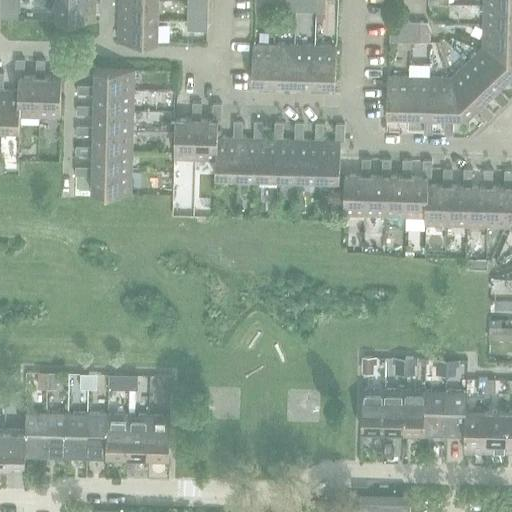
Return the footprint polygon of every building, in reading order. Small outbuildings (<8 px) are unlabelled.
[(95,19),(95,0),(55,0),(55,18),(95,19)] [(158,19),(158,0),(119,0),(119,18),(158,19)] [(187,0),(188,8),(208,8),(207,0),(187,0)] [(263,8),(262,0),(254,0),(254,8),(263,8)] [(284,9),(284,0),(275,0),(275,9),(284,9)] [(304,10),(304,0),(295,0),(296,9),(304,10)] [(325,10),(324,0),(316,0),(316,10),(325,10)] [(511,4),(484,3),(483,24),(511,24),(511,4)] [(0,15),(19,16),(20,7),(0,6),(0,15)] [(158,40),(158,19),(119,18),(118,39),(158,40)] [(187,28),(207,29),(207,20),(187,19),(187,28)] [(397,39),(398,20),(389,19),(389,39),(397,39)] [(419,40),(419,20),(410,20),(410,40),(419,40)] [(511,24),(483,24),(483,44),(511,45),(511,24)] [(273,82),(274,42),(253,42),(252,81),(273,82)] [(293,82),(294,43),(274,42),(273,82),(293,82)] [(314,83),(315,44),(294,43),(293,82),(314,83)] [(315,44),(314,83),(335,84),(336,44),(315,44)] [(511,45),(483,44),(483,45),(482,46),(509,75),(506,78),(511,84),(511,45)] [(497,86),(506,78),(509,75),(482,46),(467,60),(494,89),(491,92),(502,105),(509,98),(497,86)] [(19,75),(24,75),(24,58),(16,57),(15,72),(15,75),(19,75)] [(40,75),(44,75),(45,58),(36,58),(36,75),(24,75),(19,75),(18,89),(19,89),(19,114),(20,114),(39,114),(40,75)] [(40,75),(39,114),(60,115),(61,76),(65,76),(65,59),(57,59),(56,76),(44,75),(40,75)] [(482,100),(491,92),(494,89),(467,60),(452,75),(479,103),(476,106),(487,119),(494,113),(482,100)] [(95,88),(134,89),(134,68),(95,67),(95,63),(78,63),(78,71),(95,72),(95,84),(95,88)] [(408,114),(409,75),(388,74),(387,113),(408,114)] [(428,114),(429,75),(409,75),(408,114),(424,114),(428,114)] [(449,115),(450,76),(429,75),(428,114),(424,114),(424,131),(432,132),(433,114),(444,115),(449,115)] [(466,115),(476,106),(479,103),(452,75),(451,76),(450,76),(449,115),(444,115),(444,132),(453,132),(453,115),(466,115)] [(95,88),(95,84),(78,83),(77,92),(94,92),(94,104),(94,108),(133,109),(134,89),(95,88)] [(18,89),(3,88),(0,88),(0,127),(19,128),(20,114),(19,114),(19,89),(18,89)] [(197,118),(201,118),(201,101),(193,101),(192,118),(175,118),(175,131),(174,151),(174,157),(196,157),(197,118)] [(217,136),(218,119),(221,119),(222,102),(213,102),(213,119),(201,118),(197,118),(196,157),(216,158),(217,136)] [(94,108),(94,104),(77,104),(77,112),(94,113),(94,124),(93,129),(133,130),(133,109),(94,108)] [(237,136),(242,136),(242,119),(234,119),(233,136),(217,136),(216,158),(215,175),(236,175),(237,136)] [(258,137),(262,137),(263,120),(254,120),(254,137),(242,136),(237,136),(236,175),(257,176),(258,137)] [(278,137),(283,138),(283,120),(275,120),(274,137),(262,137),(258,137),(257,176),(277,177),(278,137)] [(298,138),(303,138),(304,121),(295,121),(295,138),(283,138),(278,137),(277,177),(297,177),(298,138)] [(319,139),(323,139),(324,122),(315,121),(315,138),(303,138),(298,138),(297,177),(318,178),(319,139)] [(319,139),(318,178),(339,178),(341,139),(344,140),(344,122),(336,122),(335,139),(323,139),(319,139)] [(93,129),(94,124),(76,124),(76,133),(93,133),(93,145),(93,149),(132,150),(133,130),(93,129)] [(93,149),(93,145),(76,144),(76,153),(93,153),(93,165),(92,170),(132,170),(132,150),(93,149)] [(366,174),(370,174),(371,157),(362,156),(361,173),(344,173),(344,179),(343,212),(365,213),(366,174)] [(386,174),(390,174),(391,157),(382,157),(382,174),(370,174),(366,174),(365,213),(385,214),(386,174)] [(407,175),(411,175),(411,158),(403,158),(402,175),(390,174),(386,174),(385,214),(406,214),(407,175)] [(427,183),(428,183),(428,176),(431,176),(432,158),(423,158),(423,175),(411,175),(407,175),(406,214),(425,215),(426,215),(427,183)] [(92,170),(93,165),(75,165),(75,173),(92,174),(92,191),(131,192),(132,170),(92,170)] [(447,184),(451,184),(452,167),(443,167),(443,184),(428,183),(427,183),(426,215),(425,215),(425,223),(446,223),(447,184)] [(468,184),(472,185),(472,167),(464,167),(463,184),(451,184),(447,184),(446,223),(467,224),(468,184)] [(488,185),(492,185),(493,168),(484,168),(484,185),(472,185),(468,184),(467,224),(487,224),(488,185)] [(508,186),(511,185),(511,168),(504,168),(504,185),(492,185),(488,185),(487,224),(505,225),(507,225),(508,186)] [(487,256),(467,256),(467,267),(487,267),(487,256)] [(363,370),(373,370),(373,361),(377,361),(377,355),(373,355),(363,355),(363,370)] [(395,371),(405,371),(406,356),(396,356),(395,371)] [(405,371),(415,371),(416,356),(406,356),(405,371)] [(436,372),(446,372),(446,357),(436,357),(433,357),(433,363),(436,363),(436,372)] [(446,372),(456,372),(456,358),(446,357),(446,372)] [(47,386),(48,370),(39,370),(38,386),(47,386)] [(57,370),(48,370),(47,386),(56,387),(57,370)] [(88,388),(89,372),(80,371),(79,387),(88,388)] [(98,372),(89,372),(88,388),(97,388),(98,372)] [(129,389),(130,373),(109,372),(109,388),(129,389)] [(138,373),(130,373),(129,389),(138,389),(138,373)] [(171,373),(158,373),(158,389),(171,389),(171,373)] [(478,392),(487,392),(487,377),(478,377),(478,392)] [(487,392),(495,392),(496,377),(487,377),(487,392)] [(383,428),(384,387),(362,387),(361,427),(383,428)] [(403,428),(404,388),(384,387),(383,428),(403,428)] [(15,388),(6,388),(5,404),(14,404),(15,388)] [(424,429),(425,388),(404,388),(403,428),(424,429)] [(444,430),(445,389),(425,388),(424,429),(444,430)] [(467,390),(445,389),(444,430),(464,430),(465,430),(465,409),(466,408),(467,390)] [(486,409),(466,408),(465,409),(465,430),(464,430),(464,449),(485,450),(486,409)] [(45,451),(46,410),(26,409),(25,429),(25,450),(24,469),(25,469),(26,450),(45,451)] [(505,450),(507,410),(486,409),(485,450),(505,450)] [(66,451),(67,411),(46,410),(45,451),(66,451)] [(86,452),(88,411),(67,411),(66,451),(86,452)] [(107,453),(108,412),(88,411),(86,452),(107,453)] [(127,453),(128,412),(108,412),(107,453),(127,453)] [(148,453),(149,413),(128,412),(127,453),(148,453)] [(149,413),(148,453),(169,454),(170,413),(149,413)] [(4,469),(24,469),(25,450),(25,429),(5,428),(4,469)] [(411,511),(412,497),(359,495),(358,511),(411,511)]
